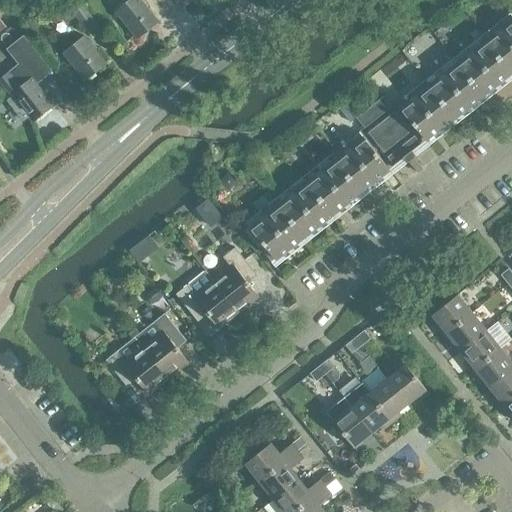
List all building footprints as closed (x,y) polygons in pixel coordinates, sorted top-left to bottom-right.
[(141,0),(127,0),(115,10),(137,38),(159,21),(141,0)] [(89,34),(100,26),(82,4),(72,13),(89,34)] [(511,17),(399,107),(425,140),(511,71),(511,17)] [(19,65),(0,79),(0,81),(13,97),(8,101),(23,120),(28,117),(32,122),(53,105),(35,82),(50,69),(23,36),(6,49),(19,65)] [(82,36),(63,52),(85,79),(104,64),(82,36)] [(383,96),(377,101),(385,112),(392,107),(383,96)] [(385,112),(377,101),(370,107),(378,117),(385,112)] [(378,117),(370,107),(363,112),(371,123),(378,117)] [(395,111),(388,116),(396,126),(403,121),(395,111)] [(364,128),(371,123),(363,112),(356,118),(364,128)] [(388,116),(381,122),(389,132),(396,126),(388,116)] [(396,126),(404,137),(411,131),(403,121),(396,126)] [(383,137),(389,132),(381,122),(375,127),(383,137)] [(397,142),(404,137),(396,126),(389,132),(397,142)] [(368,132),(376,142),(383,137),(375,127),(368,132)] [(391,147),(397,142),(389,132),(383,137),(391,147)] [(249,226),(275,259),(389,169),(363,136),(249,226)] [(414,136),(409,140),(419,153),(425,148),(414,136)] [(384,152),(391,147),(383,137),(376,142),(384,152)] [(403,144),(414,157),(419,153),(409,140),(403,144)] [(403,144),(398,148),(408,161),(414,157),(403,144)] [(408,161),(398,148),(392,153),(403,166),(408,161)] [(397,170),(403,166),(392,153),(387,157),(397,170)] [(149,236),(129,251),(138,264),(158,248),(149,236)] [(223,257),(230,266),(214,280),(206,270),(205,271),(238,312),(259,296),(247,281),(256,274),(235,247),(223,257)] [(511,272),(508,268),(500,275),(508,284),(511,280),(511,272)] [(218,328),(238,312),(205,271),(176,294),(197,321),(206,314),(218,328)] [(157,286),(144,295),(152,305),(164,296),(157,286)] [(458,294),(432,315),(440,325),(436,328),(443,336),(472,312),(458,294)] [(487,330),(472,312),(443,336),(448,343),(452,340),(461,351),(487,330)] [(165,313),(152,323),(135,337),(168,378),(189,362),(177,347),(186,340),(165,313)] [(371,338),(364,330),(355,337),(361,345),(371,338)] [(487,330),(461,351),(469,361),(465,364),(471,372),(501,348),(487,330)] [(147,394),(168,378),(135,337),(106,360),(127,387),(136,380),(147,394)] [(355,337),(345,345),(352,353),(361,345),(355,337)] [(511,362),(501,348),(471,372),(477,379),(481,376),(489,386),(511,367),(511,362)] [(369,356),(359,364),(366,373),(376,365),(369,356)] [(335,366),(328,358),(319,366),(325,374),(335,366)] [(429,393),(405,363),(386,377),(407,404),(417,396),(421,400),(429,393)] [(319,366),(309,373),(316,381),(325,374),(319,366)] [(511,367),(489,386),(497,396),(493,400),(499,407),(511,396),(511,367)] [(407,404),(386,377),(369,391),(360,380),(360,381),(393,422),(400,416),(397,412),(407,404)] [(385,428),(393,422),(360,381),(342,395),(372,432),(382,424),(385,428)] [(332,420),(356,451),(364,445),(361,440),(372,432),(342,395),(341,395),(350,406),(332,420)] [(511,415),(511,396),(499,407),(505,415),(509,412),(511,415)] [(0,441),(0,456),(10,449),(3,439),(0,441)] [(255,485),(297,452),(291,444),(279,454),(270,443),(244,464),(256,479),(253,482),(255,485)] [(0,472),(18,459),(10,449),(0,456),(0,472)] [(273,500),(299,479),(291,470),(303,460),(297,452),(255,485),(257,487),(260,484),(273,500)] [(293,511),(325,487),(319,479),(307,489),(299,479),(273,500),(282,511),(293,511)] [(331,495),(325,487),(293,511),(324,511),(319,505),(331,495)]
